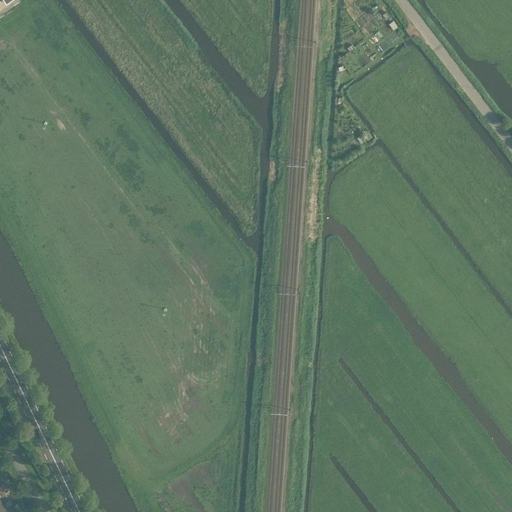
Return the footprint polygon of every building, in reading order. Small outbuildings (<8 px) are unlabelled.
[(395,15),(391,18),(395,24),(399,21),(395,15)] [(389,28),(378,36),(383,44),(394,36),(389,28)] [(8,470),(0,476),(0,481),(7,489),(17,480),(8,470)] [(0,494),(0,510),(7,506),(8,505),(8,504),(0,494)] [(8,505),(7,506),(11,511),(16,506),(12,501),(8,504),(8,505)]
